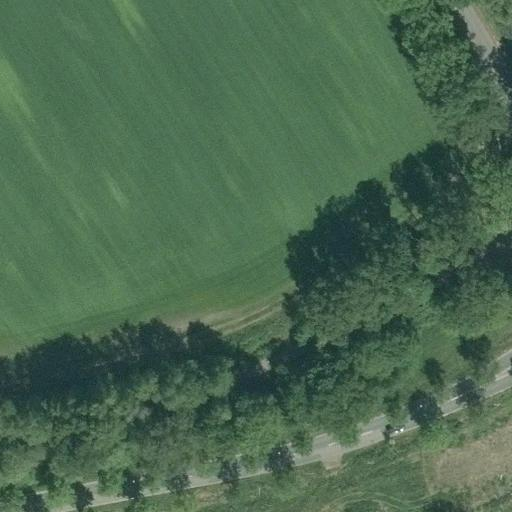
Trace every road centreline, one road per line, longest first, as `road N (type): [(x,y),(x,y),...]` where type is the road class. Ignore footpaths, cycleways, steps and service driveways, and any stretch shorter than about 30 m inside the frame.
road 1 (track): [(0,424),(305,348),(431,287),(511,228)]
road 2 (tertiary): [(0,511),(281,458),(369,432),(511,369)]
